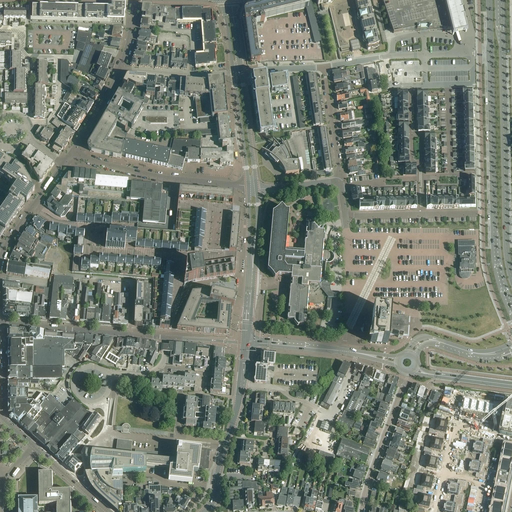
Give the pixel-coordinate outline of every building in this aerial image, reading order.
[(308,6),(307,0),(306,0),(285,0),(257,7),(257,8),(255,9),(255,8),(247,9),(247,10),(246,10),(245,10),(245,11),(244,11),(244,12),(244,13),(243,14),(244,15),(245,23),(250,63),(255,62),(258,62),(259,62),(260,61),(261,60),(261,59),(260,56),(260,55),(258,55),(253,21),(255,21),(255,24),(257,24),(257,26),(263,24),(263,23),(264,22),(263,19),(262,17),(308,6)] [(321,42),(310,0),(307,0),(308,6),(308,8),(306,8),(307,13),(314,44),(321,42)] [(316,0),(317,5),(318,5),(321,4),(322,8),(322,11),(325,10),(324,8),(326,8),(329,7),(339,49),(346,47),(348,53),(352,52),(361,50),(363,49),(364,53),(367,52),(367,51),(381,47),(379,38),(377,33),(373,16),(372,11),(369,0),(316,0)] [(382,0),(393,34),(396,33),(398,32),(401,31),(403,31),(406,30),(409,30),(412,29),(414,29),(416,28),(417,30),(420,30),(420,29),(428,29),(432,29),(432,28),(434,28),(437,28),(438,28),(441,28),(444,29),(446,29),(449,29),(451,30),(451,31),(452,36),(467,32),(463,18),(464,18),(462,11),(461,11),(458,0),(382,0)] [(20,9),(20,19),(26,19),(26,10),(28,10),(28,6),(26,6),(26,9),(20,9)] [(108,9),(32,7),(32,20),(120,22),(120,19),(123,19),(123,15),(124,15),(124,7),(112,7),(112,11),(108,11),(108,9)] [(174,24),(175,22),(175,11),(171,11),(171,10),(143,7),(142,15),(141,19),(141,20),(152,21),(162,22),(162,18),(165,18),(165,23),(175,24),(174,24)] [(175,11),(175,22),(203,22),(203,25),(202,25),(204,53),(208,53),(208,55),(194,56),(195,68),(209,66),(209,65),(216,64),(215,52),(216,52),(214,24),(212,24),(211,13),(209,11),(203,12),(203,11),(175,11)] [(152,21),(141,20),(140,28),(149,29),(149,24),(151,24),(152,21)] [(112,36),(121,38),(122,34),(123,30),(114,28),(114,27),(105,27),(105,30),(104,31),(111,31),(113,31),(112,36)] [(140,30),(138,35),(150,37),(154,38),(154,37),(156,37),(157,38),(157,34),(154,33),(154,35),(151,34),(151,31),(140,30)] [(11,45),(11,43),(11,39),(11,37),(6,37),(6,36),(2,36),(2,33),(0,32),(0,35),(0,36),(0,47),(6,48),(6,45),(11,45)] [(76,42),(77,42),(90,45),(92,34),(78,32),(76,42)] [(109,42),(114,43),(115,43),(120,44),(121,40),(112,38),(106,37),(106,38),(104,38),(104,35),(98,34),(97,37),(99,38),(99,40),(103,40),(103,41),(105,42),(109,42)] [(150,37),(138,35),(137,40),(145,41),(145,42),(154,43),(154,40),(155,40),(156,37),(154,37),(154,38),(150,37)] [(74,63),(72,63),(72,68),(82,73),(84,73),(105,83),(107,79),(110,74),(106,72),(111,57),(105,55),(105,56),(101,54),(104,47),(90,45),(77,42),(76,50),(83,53),(78,65),(74,63)] [(139,59),(139,66),(138,67),(150,68),(150,67),(153,67),(153,61),(151,61),(151,58),(145,58),(147,50),(145,49),(137,47),(136,53),(134,52),(133,58),(139,59)] [(13,71),(13,93),(24,93),(24,70),(20,70),(20,54),(9,54),(9,71),(13,71)] [(137,66),(139,66),(139,59),(133,58),(132,59),(130,65),(131,67),(136,67),(137,66)] [(63,84),(70,88),(74,91),(75,90),(95,102),(98,97),(92,93),(94,89),(80,81),(71,76),(70,76),(68,74),(68,63),(67,61),(61,61),(60,82),(63,84)] [(72,63),(68,63),(68,74),(70,76),(71,76),(72,75),(80,78),(82,73),(72,68),(72,63)] [(366,70),(369,85),(370,84),(371,93),(377,92),(378,91),(377,83),(375,70),(372,71),(372,69),(366,70)] [(260,133),(273,131),(268,94),(265,78),(265,75),(252,77),(252,80),(254,96),(260,133)] [(346,75),(333,77),(333,79),(333,80),(333,81),(334,82),(334,83),(342,81),(342,78),(347,77),(346,75)] [(146,87),(147,78),(142,77),(139,77),(127,76),(126,77),(122,84),(127,87),(128,85),(135,88),(146,90),(146,87)] [(285,77),(269,79),(271,92),(287,90),(285,77)] [(93,87),(101,92),(105,83),(93,78),(92,80),(96,82),(94,85),(94,86),(93,87)] [(146,93),(146,95),(154,96),(155,88),(156,79),(154,79),(148,78),(147,78),(146,86),(146,91),(146,93)] [(227,116),(223,81),(223,79),(218,79),(208,80),(207,80),(207,83),(180,81),(179,97),(193,98),(194,105),(195,105),(197,119),(215,117),(227,116)] [(334,89),(335,91),(335,92),(343,91),(344,93),(348,92),(347,87),(350,87),(349,83),(343,85),(342,83),(339,84),(339,85),(335,86),(336,88),(335,88),(335,89),(334,89)] [(127,87),(122,84),(118,92),(131,99),(142,105),(147,105),(149,100),(145,97),(146,90),(135,88),(128,85),(127,87)] [(35,98),(35,108),(34,108),(34,112),(31,112),(31,115),(34,115),(34,114),(35,114),(35,119),(43,119),(43,114),(46,114),(46,108),(44,108),(44,98),(46,98),(46,92),(44,92),(44,86),(35,86),(35,92),(34,92),(34,96),(31,96),(31,99),(34,99),(34,98),(35,98)] [(63,100),(66,102),(73,91),(70,88),(66,94),(63,100)] [(336,95),(337,97),(336,98),(336,101),(337,101),(349,99),(348,92),(341,94),(336,95)] [(143,107),(118,93),(106,115),(131,129),(143,107)] [(80,97),(74,107),(87,114),(86,115),(87,115),(93,104),(88,101),(80,97)] [(338,103),(339,105),(338,106),(337,106),(338,109),(339,110),(347,109),(347,107),(352,106),(351,102),(346,103),(346,102),(338,103)] [(73,130),(76,132),(80,126),(78,124),(79,121),(80,122),(81,121),(82,121),(85,116),(65,104),(57,117),(65,123),(74,129),(73,130)] [(343,121),(343,124),(349,123),(348,120),(352,120),(351,112),(347,113),(347,114),(340,115),(340,118),(339,118),(339,121),(340,121),(341,122),(343,121)] [(88,148),(88,149),(89,150),(89,151),(90,151),(90,152),(91,152),(93,153),(121,159),(124,146),(121,145),(122,140),(125,140),(125,138),(125,137),(125,136),(119,132),(121,130),(127,134),(130,129),(106,115),(91,140),(91,141),(90,144),(88,146),(88,147),(88,148)] [(170,153),(167,168),(182,171),(184,163),(209,163),(209,166),(213,166),(213,168),(220,168),(220,166),(233,166),(233,142),(230,142),(227,116),(215,117),(217,136),(205,137),(205,139),(200,139),(200,141),(173,141),(170,153)] [(51,124),(58,129),(62,124),(55,119),(51,124)] [(354,122),(349,123),(343,124),(341,124),(341,126),(341,129),(342,129),(342,130),(350,128),(355,127),(354,125),(355,125),(362,124),(361,121),(354,122)] [(41,141),(44,143),(45,142),(48,144),(54,135),(51,133),(53,130),(49,128),(48,131),(41,126),(38,131),(37,132),(35,135),(42,140),(41,141)] [(52,140),(55,142),(52,147),(49,145),(47,147),(59,155),(64,148),(65,148),(67,146),(66,145),(70,139),(71,140),(72,138),(71,137),(73,134),(65,128),(63,130),(60,128),(58,132),(61,134),(57,139),(54,137),(52,140)] [(317,130),(318,137),(327,136),(326,129),(317,130)] [(352,138),(352,140),(358,139),(358,137),(357,137),(352,137),(351,133),(356,133),(356,129),(348,130),(348,131),(342,132),(342,135),(342,136),(342,138),(343,138),(343,139),(352,138)] [(318,137),(319,144),(328,143),(327,136),(318,137)] [(357,143),(358,145),(365,144),(364,140),(359,141),(358,139),(352,140),(345,141),(345,143),(344,143),(344,144),(343,144),(344,146),(345,147),(352,146),(352,143),(357,143)] [(281,166),(279,167),(281,170),(283,169),(283,171),(284,172),(284,173),(285,174),(285,175),(298,174),(299,172),(299,169),(299,168),(299,167),(298,165),(298,163),(298,162),(298,160),(297,158),(293,160),(292,158),(292,155),(291,154),(291,153),(290,150),(289,148),(289,146),(288,143),(286,140),(286,142),(278,145),(272,143),(265,149),(267,150),(264,155),(265,156),(265,157),(273,164),(273,163),(277,166),(279,164),(280,165),(281,166)] [(151,164),(167,168),(170,153),(129,143),(129,144),(127,143),(124,143),(121,157),(123,157),(125,158),(147,163),(147,164),(148,164),(148,165),(149,165),(150,165),(151,165),(151,164)] [(319,144),(320,151),(329,150),(328,143),(319,144)] [(365,144),(358,145),(358,148),(356,148),(346,149),(346,151),(345,151),(345,152),(344,152),(345,154),(346,154),(346,155),(356,154),(355,151),(358,150),(358,151),(361,150),(361,149),(365,149),(365,144)] [(39,183),(41,183),(42,182),(54,165),(44,158),(29,146),(21,157),(28,163),(26,164),(28,165),(30,170),(32,169),(34,171),(33,172),(38,181),(39,183)] [(320,151),(321,158),(330,156),(329,150),(320,151)] [(0,210),(0,227),(5,231),(25,202),(26,203),(34,191),(24,174),(23,171),(0,155),(0,174),(0,175),(0,174),(0,193),(1,192),(9,197),(0,210)] [(321,158),(322,165),(331,163),(330,156),(321,158)] [(331,163),(322,165),(323,171),(313,173),(314,177),(326,176),(325,171),(332,170),(331,163)] [(360,167),(348,169),(349,175),(359,173),(359,176),(366,175),(365,172),(361,173),(360,167)] [(126,200),(131,200),(148,202),(148,205),(144,204),(143,223),(165,225),(167,196),(160,195),(160,191),(161,188),(156,187),(156,188),(132,186),(131,187),(128,187),(128,180),(111,178),(100,177),(95,177),(96,175),(96,174),(73,172),(73,175),(68,174),(67,182),(61,182),(61,188),(57,188),(55,190),(65,197),(71,197),(72,187),(79,188),(79,195),(121,198),(121,195),(127,195),(126,200)] [(75,237),(75,238),(74,247),(73,255),(72,272),(153,280),(152,322),(151,328),(159,329),(169,330),(169,324),(170,324),(172,324),(185,285),(188,284),(190,283),(196,282),(196,281),(199,281),(234,275),(235,265),(238,230),(240,213),(241,203),(232,202),(232,199),(232,194),(190,191),(185,190),(179,190),(176,225),(175,229),(175,233),(171,232),(137,229),(138,218),(139,203),(78,198),(77,216),(76,223),(72,223),(71,226),(76,227),(76,229),(75,229),(75,230),(67,229),(67,227),(67,228),(59,227),(59,225),(58,225),(50,225),(50,224),(49,226),(49,228),(49,229),(49,231),(49,232),(50,232),(58,232),(57,234),(58,234),(66,235),(66,236),(67,236),(75,237)] [(71,197),(65,197),(55,190),(51,196),(50,197),(51,198),(50,199),(62,207),(72,207),(72,206),(72,197),(71,197)] [(470,201),(459,201),(459,208),(476,207),(475,197),(470,197),(470,201)] [(72,207),(62,207),(50,199),(49,198),(46,203),(47,204),(47,205),(46,206),(46,208),(60,218),(64,217),(70,210),(69,208),(72,208),(72,207)] [(373,210),(373,201),(372,201),(372,203),(369,203),(364,203),(363,199),(362,199),(362,200),(359,200),(359,210),(373,210)] [(320,280),(320,279),(323,243),(324,243),(324,236),(324,232),(317,231),(317,230),(314,226),(314,217),(306,217),(305,230),(308,230),(308,231),(306,230),(304,252),(285,251),(289,211),(285,211),(281,206),(280,207),(279,208),(278,209),(277,210),(276,211),(275,212),(273,213),(272,213),(267,270),(268,271),(269,272),(270,273),(271,274),(272,275),(273,277),(274,278),(275,279),(278,276),(291,277),(290,287),(287,320),(294,321),(294,323),(297,327),(299,326),(304,326),(304,322),(303,322),(305,322),(307,304),(320,305),(323,302),(324,298),(322,295),(322,293),(320,291),(318,291),(315,287),(318,285),(318,279),(320,280)] [(46,222),(36,216),(30,224),(33,226),(31,229),(40,235),(41,236),(43,234),(44,233),(43,232),(43,231),(41,229),(46,222)] [(51,246),(57,247),(58,241),(43,234),(41,236),(40,235),(31,229),(28,227),(23,234),(30,239),(33,240),(32,240),(48,245),(51,246)] [(23,234),(13,251),(28,260),(29,258),(30,259),(31,258),(32,258),(33,257),(36,259),(44,261),(45,257),(51,246),(31,240),(23,234)] [(475,242),(458,242),(459,256),(460,256),(460,262),(459,262),(459,265),(460,265),(460,270),(460,271),(461,271),(461,275),(461,276),(462,277),(463,278),(464,278),(465,279),(466,279),(466,278),(467,278),(468,277),(469,276),(469,275),(469,273),(474,273),(474,271),(475,271),(475,266),(475,264),(475,261),(475,260),(475,256),(474,247),(475,247),(475,242)] [(13,252),(10,259),(15,261),(15,262),(23,264),(24,262),(19,260),(21,256),(13,252)] [(27,276),(48,279),(50,268),(32,265),(32,267),(26,266),(8,263),(6,274),(24,278),(25,278),(27,278),(27,276)] [(54,276),(53,285),(62,285),(62,287),(72,288),(72,287),(73,278),(54,276)] [(315,287),(318,291),(320,289),(327,298),(335,299),(338,299),(339,295),(336,295),(335,295),(334,295),(332,294),(330,293),(328,290),(328,288),(329,285),(331,284),(332,283),(331,282),(329,282),(328,282),(326,281),(326,280),(326,278),(323,278),(323,282),(320,284),(320,280),(318,279),(318,285),(315,287)] [(15,291),(15,292),(33,294),(34,287),(3,282),(3,289),(15,291)] [(50,308),(49,319),(59,320),(61,295),(68,296),(71,296),(72,292),(72,288),(62,287),(62,285),(53,285),(53,284),(53,288),(52,294),(51,294),(52,295),(52,296),(51,295),(51,296),(52,296),(52,297),(51,297),(52,298),(51,301),(51,304),(51,307),(50,308)] [(144,284),(137,284),(136,284),(135,285),(134,304),(134,325),(134,326),(135,326),(135,327),(139,327),(142,327),(143,314),(144,287),(144,284)] [(143,304),(143,312),(143,314),(142,327),(151,328),(151,317),(152,303),(152,285),(144,284),(144,287),(143,304)] [(88,303),(86,322),(94,323),(94,314),(91,314),(92,310),(93,297),(91,297),(92,286),(89,286),(89,293),(88,293),(88,297),(87,303),(88,303)] [(30,318),(37,318),(39,307),(40,297),(47,298),(49,289),(36,287),(35,293),(34,293),(32,307),(31,307),(30,318)] [(80,322),(86,322),(88,303),(87,303),(88,297),(89,289),(84,288),(82,306),(81,306),(80,322)] [(4,298),(4,303),(20,304),(30,305),(31,305),(32,297),(33,294),(15,292),(2,291),(2,298),(4,298)] [(211,293),(192,294),(177,329),(176,331),(182,331),(229,335),(231,308),(233,308),(235,298),(232,298),(222,295),(218,294),(211,293)] [(115,297),(102,296),(102,306),(111,307),(114,307),(113,325),(128,326),(128,311),(129,294),(121,294),(121,295),(115,294),(115,297)] [(61,295),(59,320),(60,320),(65,321),(66,321),(68,296),(61,295)] [(39,307),(37,318),(45,319),(46,309),(46,307),(45,306),(45,307),(43,307),(44,300),(47,301),(47,298),(40,297),(39,307)] [(4,316),(14,317),(15,306),(20,307),(20,304),(4,303),(3,302),(3,314),(4,316)] [(15,306),(14,317),(29,318),(30,305),(20,304),(20,307),(15,306)] [(111,307),(102,306),(101,306),(101,307),(100,324),(110,324),(111,307)] [(372,315),(366,314),(365,325),(371,325),(371,327),(370,344),(387,345),(388,334),(398,335),(398,338),(400,339),(402,339),(403,335),(407,336),(409,317),(397,316),(389,316),(390,311),(372,310),(372,315)] [(8,359),(8,369),(62,368),(64,368),(65,351),(72,356),(73,354),(74,351),(75,346),(73,346),(74,335),(68,334),(62,334),(57,333),(51,333),(45,332),(44,340),(44,336),(43,336),(43,332),(9,328),(7,329),(7,339),(16,339),(22,339),(22,341),(21,341),(21,342),(8,342),(8,350),(8,359)] [(84,336),(76,335),(75,346),(74,351),(79,351),(80,351),(80,352),(83,345),(84,336)] [(92,346),(93,337),(85,336),(84,346),(85,346),(83,350),(86,353),(90,347),(91,346),(92,346)] [(101,337),(93,337),(92,346),(97,347),(100,346),(101,337)] [(113,339),(102,337),(101,347),(96,349),(92,355),(96,357),(93,361),(98,364),(100,361),(101,361),(109,347),(113,340),(113,339)] [(121,353),(123,354),(125,349),(127,340),(118,339),(118,340),(117,340),(117,341),(118,341),(116,348),(123,349),(121,353)] [(123,354),(122,355),(128,356),(130,349),(131,340),(127,340),(125,349),(123,354)] [(147,351),(149,352),(150,352),(151,342),(146,342),(145,351),(143,357),(145,358),(147,351)] [(161,352),(162,346),(162,345),(159,345),(159,346),(156,346),(157,343),(151,342),(150,352),(149,352),(149,354),(151,354),(147,364),(152,367),(155,360),(156,360),(159,354),(159,353),(161,353),(161,352)] [(170,358),(173,358),(174,344),(169,344),(168,346),(165,346),(162,346),(161,352),(164,353),(170,353),(170,358)] [(182,366),(182,365),(183,345),(174,344),(173,358),(172,365),(182,366)] [(182,365),(194,366),(196,346),(183,345),(182,365)] [(194,370),(194,371),(195,372),(203,373),(204,372),(204,371),(208,371),(209,370),(209,367),(208,366),(207,365),(207,361),(209,362),(210,361),(210,356),(210,355),(209,355),(209,350),(209,349),(205,349),(205,347),(196,346),(194,366),(194,370)] [(223,361),(224,356),(225,355),(224,355),(224,350),(214,349),(213,360),(215,360),(223,361)] [(77,360),(80,362),(86,353),(83,350),(77,360)] [(109,353),(105,360),(110,363),(112,364),(115,366),(119,359),(117,358),(109,353)] [(257,366),(256,365),(254,383),(265,384),(267,367),(274,367),(275,354),(264,353),(262,354),(261,354),(260,357),(258,357),(257,366)] [(214,371),(225,372),(225,367),(226,367),(226,366),(225,366),(226,361),(223,361),(215,360),(215,362),(212,362),(212,364),(215,364),(214,371)] [(332,382),(340,386),(343,380),(344,380),(350,366),(343,363),(336,377),(339,378),(338,379),(335,377),(332,382)] [(353,374),(355,375),(357,371),(362,373),(364,367),(355,364),(353,368),(355,369),(354,370),(354,371),(353,374)] [(364,386),(370,369),(365,367),(362,376),(364,377),(362,382),(361,381),(358,390),(362,392),(364,386)] [(62,368),(8,369),(8,380),(28,379),(28,380),(30,380),(62,380),(62,368)] [(370,369),(365,383),(368,384),(369,382),(372,383),(373,381),(373,380),(372,380),(376,371),(370,369)] [(214,375),(213,381),(213,382),(223,383),(224,383),(224,378),(225,378),(225,377),(224,377),(225,372),(214,371),(214,373),(212,373),(211,373),(211,375),(214,375)] [(383,381),(385,376),(380,374),(379,373),(377,372),(376,373),(376,372),(373,380),(373,381),(379,384),(378,389),(381,390),(384,381),(383,381)] [(151,385),(151,388),(150,393),(161,394),(162,388),(181,390),(184,390),(184,386),(194,387),(197,388),(197,379),(198,379),(198,377),(194,377),(191,376),(185,376),(184,380),(165,378),(163,378),(162,382),(156,381),(153,381),(152,381),(151,385)] [(388,386),(390,386),(391,387),(394,378),(389,376),(384,388),(387,389),(388,386)] [(391,387),(390,386),(385,402),(390,404),(394,391),(394,392),(398,381),(398,379),(394,378),(391,387)] [(208,384),(207,385),(210,386),(210,392),(210,394),(217,395),(217,393),(222,393),(223,383),(213,382),(213,381),(211,381),(210,383),(208,383),(208,384)] [(323,403),(321,407),(328,410),(330,407),(340,387),(333,383),(323,403)] [(411,397),(412,398),(413,398),(414,397),(415,398),(419,387),(413,385),(410,391),(409,390),(407,395),(411,396),(411,397)] [(420,403),(425,389),(420,388),(416,398),(419,399),(417,404),(420,405),(420,404),(420,403)] [(20,389),(8,389),(8,400),(28,400),(28,389),(23,389),(20,389)] [(425,389),(420,403),(420,404),(423,405),(425,400),(426,400),(427,397),(428,397),(430,391),(425,389)] [(366,398),(368,394),(362,392),(358,390),(357,394),(366,398)] [(427,408),(430,409),(436,393),(431,391),(427,402),(429,403),(427,408)] [(336,425),(350,432),(357,417),(356,417),(363,403),(366,398),(354,393),(350,402),(348,402),(346,406),(347,407),(345,412),(350,414),(346,421),(339,417),(336,425)] [(436,393),(430,409),(429,412),(432,413),(435,405),(436,406),(440,395),(436,393)] [(47,398),(41,394),(34,402),(33,401),(8,401),(8,414),(11,413),(11,418),(16,422),(18,424),(26,416),(30,420),(39,408),(47,398)] [(26,416),(18,424),(36,440),(43,432),(64,409),(50,395),(47,398),(39,408),(30,420),(26,416)] [(186,421),(185,426),(193,427),(196,427),(196,422),(193,421),(194,411),(195,411),(196,406),(196,404),(196,400),(197,397),(193,397),(192,399),(186,399),(185,410),(183,409),(182,421),(186,421)] [(202,409),(205,409),(212,410),(212,409),(213,399),(203,398),(202,409)] [(76,440),(82,433),(78,430),(90,415),(87,412),(73,400),(64,409),(43,432),(36,440),(45,448),(49,452),(50,452),(55,456),(55,457),(62,463),(69,455),(80,443),(76,440)] [(374,403),(380,405),(379,408),(387,411),(389,406),(385,404),(385,403),(375,400),(374,403)] [(465,400),(462,417),(499,425),(504,426),(503,433),(511,434),(511,405),(508,405),(506,416),(501,415),(503,408),(465,400)] [(272,415),(283,416),(284,406),(282,406),(280,405),(273,405),(273,407),(272,410),(272,414),(272,415)] [(284,406),(283,416),(294,417),(295,409),(294,408),(295,407),(294,407),(293,407),(290,406),(284,406)] [(205,409),(205,420),(215,421),(216,410),(212,409),(212,410),(205,409)] [(374,413),(385,417),(387,412),(379,409),(378,412),(371,409),(370,411),(374,413)] [(413,417),(414,414),(410,413),(402,409),(400,415),(414,420),(413,422),(414,422),(415,421),(416,418),(413,417)] [(385,417),(374,413),(373,415),(376,416),(375,419),(383,422),(385,417)] [(88,422),(82,431),(88,436),(100,419),(94,414),(92,417),(88,422)] [(414,420),(400,415),(398,420),(406,423),(407,421),(414,423),(414,422),(413,422),(414,420)] [(434,415),(433,420),(435,420),(434,425),(446,428),(448,422),(439,420),(440,417),(434,415)] [(215,421),(205,420),(204,423),(204,425),(203,425),(203,430),(213,431),(213,426),(214,426),(215,421)] [(369,426),(368,429),(375,432),(376,428),(378,428),(379,427),(381,428),(383,423),(374,420),(372,424),(370,423),(368,426),(369,426)] [(404,429),(403,430),(409,432),(411,426),(398,421),(398,422),(397,422),(397,424),(396,427),(404,429)] [(320,429),(327,432),(330,425),(322,422),(320,429)] [(96,425),(92,453),(85,452),(84,458),(86,459),(86,460),(90,460),(90,461),(90,462),(90,463),(90,464),(90,465),(90,466),(90,467),(90,468),(90,469),(90,470),(90,471),(90,472),(91,473),(86,473),(86,474),(86,475),(87,476),(87,477),(87,478),(87,479),(88,479),(88,480),(88,481),(89,482),(89,483),(90,483),(90,484),(90,485),(91,486),(92,487),(92,488),(93,488),(93,489),(94,490),(95,491),(95,492),(96,492),(97,493),(97,494),(98,494),(99,495),(105,500),(118,511),(118,507),(121,507),(121,506),(121,495),(122,495),(122,479),(122,473),(127,473),(143,473),(146,472),(146,468),(170,471),(169,480),(191,483),(192,472),(198,473),(198,469),(205,470),(207,456),(208,456),(208,455),(208,454),(207,454),(207,453),(208,451),(177,447),(176,455),(175,455),(177,434),(174,434),(130,429),(130,428),(130,427),(129,426),(128,425),(127,425),(126,425),(125,425),(124,425),(123,425),(123,426),(122,426),(122,427),(122,428),(114,427),(112,427),(107,427),(96,425)] [(429,430),(428,434),(435,435),(436,432),(445,434),(446,428),(434,425),(434,426),(435,426),(434,431),(429,430)] [(327,432),(333,434),(336,428),(330,426),(327,432)] [(361,427),(360,431),(363,432),(367,433),(365,438),(376,442),(378,437),(375,436),(376,435),(374,434),(375,432),(368,429),(365,428),(363,427),(361,427)] [(254,436),(266,437),(266,434),(264,434),(265,429),(254,428),(254,436)] [(395,432),(394,432),(395,433),(395,435),(406,439),(407,436),(403,434),(404,431),(396,428),(396,429),(395,429),(394,431),(395,432)] [(80,443),(86,436),(82,433),(76,440),(80,443)] [(428,434),(427,438),(428,438),(430,438),(429,444),(428,444),(441,447),(443,441),(434,439),(435,435),(428,434)] [(392,436),(391,438),(392,439),(393,440),(392,441),(404,446),(405,443),(400,442),(401,438),(394,435),(393,436),(392,436)] [(363,445),(374,448),(376,443),(358,437),(357,440),(364,442),(363,445)] [(353,460),(365,464),(370,451),(342,440),(336,456),(352,462),(353,460)] [(474,445),(473,448),(486,450),(487,446),(491,447),(492,441),(483,440),(483,443),(475,442),(474,445)] [(404,446),(392,441),(391,443),(390,444),(389,444),(389,446),(389,447),(397,450),(398,447),(403,448),(404,446)] [(241,443),(240,454),(250,455),(252,455),(252,453),(253,451),(253,445),(253,444),(250,444),(247,444),(244,443),(241,443)] [(425,443),(423,452),(424,453),(431,454),(431,451),(440,453),(441,447),(428,444),(425,443)] [(388,448),(386,453),(403,460),(404,458),(400,456),(395,454),(396,451),(388,448)] [(473,450),(472,453),(480,455),(479,459),(488,460),(489,455),(485,454),(485,450),(486,450),(473,448),(473,450)] [(288,451),(278,450),(277,456),(282,456),(282,461),(289,461),(290,459),(285,459),(285,456),(287,457),(288,451)] [(316,461),(331,466),(334,457),(320,452),(316,461)] [(403,460),(386,453),(384,459),(392,462),(393,459),(398,461),(400,462),(402,463),(403,460)] [(424,453),(423,456),(426,457),(424,463),(437,465),(438,460),(430,458),(431,454),(424,453)] [(246,466),(248,466),(249,466),(249,464),(250,461),(250,455),(240,454),(238,454),(237,465),(240,465),(243,465),(246,466)] [(65,465),(75,474),(78,469),(79,470),(82,466),(79,463),(77,462),(75,460),(72,457),(65,465)] [(511,459),(503,458),(501,465),(511,468),(511,463),(511,462),(511,460),(511,459)] [(470,464),(470,466),(483,469),(483,465),(486,466),(488,460),(479,459),(479,462),(471,461),(470,464)] [(383,460),(381,466),(397,471),(397,470),(396,470),(397,468),(391,466),(392,463),(383,460)] [(257,471),(263,472),(264,461),(256,461),(255,469),(257,469),(257,471)] [(274,462),(273,473),(282,474),(283,465),(282,465),(282,462),(280,461),(280,463),(274,462)] [(421,468),(420,471),(426,473),(427,469),(436,471),(437,465),(424,463),(427,463),(425,469),(421,468)] [(352,467),(351,469),(364,474),(366,468),(358,465),(357,469),(352,467)] [(397,471),(381,466),(379,471),(388,474),(389,471),(395,473),(395,472),(397,472),(397,471)] [(469,469),(469,472),(476,474),(476,477),(484,479),(485,474),(481,473),(482,469),(483,469),(470,466),(469,469)] [(356,471),(351,469),(350,473),(354,475),(353,478),(361,481),(362,480),(363,480),(363,478),(364,475),(355,472),(356,471)] [(420,471),(419,475),(420,475),(419,481),(432,484),(433,478),(426,476),(426,473),(420,471)] [(500,471),(499,479),(508,481),(509,476),(509,474),(510,474),(510,473),(500,471)] [(51,473),(38,474),(38,496),(38,498),(39,505),(57,505),(56,506),(56,508),(56,509),(56,511),(55,511),(36,511),(37,505),(37,499),(18,499),(18,511),(70,511),(70,491),(52,491),(51,473)] [(379,473),(376,480),(381,482),(380,483),(386,485),(385,486),(389,488),(390,485),(386,484),(388,479),(393,480),(394,477),(389,476),(389,477),(379,473)] [(499,479),(497,485),(507,487),(508,481),(499,479)] [(349,490),(355,491),(356,489),(360,490),(361,488),(362,483),(352,481),(352,482),(350,481),(349,485),(345,484),(345,488),(350,489),(349,490)] [(417,487),(416,490),(422,492),(423,488),(431,490),(432,484),(419,481),(418,487),(417,487)] [(449,487),(448,489),(461,491),(462,487),(465,488),(466,483),(458,481),(457,485),(449,483),(449,487)] [(242,490),(242,492),(245,492),(246,507),(248,507),(248,509),(252,509),(252,507),(254,507),(253,492),(256,491),(256,487),(256,483),(252,483),(251,482),(242,482),(242,490)] [(308,511),(308,510),(311,499),(310,499),(307,498),(308,492),(309,485),(306,485),(304,494),(304,495),(302,508),(303,508),(303,510),(308,511)] [(149,505),(151,505),(151,511),(161,511),(160,486),(148,487),(149,505)] [(148,511),(148,507),(146,507),(146,505),(149,505),(148,487),(145,487),(146,491),(144,491),(144,499),(144,503),(144,506),(138,506),(138,511),(148,511)] [(233,491),(234,491),(234,488),(229,488),(229,491),(227,491),(228,506),(233,506),(232,511),(242,511),(242,502),(239,502),(238,498),(234,498),(234,503),(233,503),(233,502),(233,491)] [(289,507),(292,507),(295,491),(289,489),(286,506),(286,507),(287,507),(288,508),(289,507)] [(448,491),(447,495),(455,496),(454,500),(463,502),(463,501),(462,501),(463,496),(459,495),(460,492),(461,492),(461,491),(448,489),(448,491)] [(497,489),(495,495),(505,497),(506,491),(497,489)] [(413,490),(412,495),(418,496),(417,500),(430,503),(431,497),(421,495),(422,492),(416,490),(413,490)] [(295,491),(292,507),(295,508),(297,509),(298,508),(300,499),(296,499),(297,495),(298,491),(295,491)] [(308,510),(313,511),(316,498),(317,493),(312,492),(310,499),(311,499),(308,510)] [(176,493),(174,498),(187,505),(190,501),(183,497),(183,498),(179,496),(180,495),(176,493)] [(266,498),(264,498),(264,506),(268,506),(268,509),(272,508),(272,506),(273,506),(274,506),(273,500),(273,496),(272,496),(271,493),(266,493),(266,498)] [(277,502),(277,506),(278,506),(278,507),(280,507),(284,507),(286,498),(286,495),(283,495),(281,494),(279,494),(278,502),(277,502)] [(187,505),(174,498),(174,499),(175,500),(174,502),(179,504),(178,506),(185,510),(187,505)] [(321,511),(324,500),(318,499),(317,503),(314,511),(321,511)] [(341,501),(339,501),(339,504),(335,503),(332,511),(340,511),(342,505),(344,505),(345,500),(341,499),(341,501)] [(324,500),(321,511),(327,511),(329,506),(330,502),(324,500)] [(417,500),(416,506),(428,509),(430,503),(417,500)] [(445,505),(444,508),(457,510),(458,506),(462,507),(463,502),(454,500),(453,503),(446,502),(445,505)] [(494,501),(493,509),(502,511),(504,505),(503,505),(503,503),(504,503),(494,501)] [(349,503),(346,502),(344,511),(346,511),(345,511),(352,511),(353,510),(351,510),(352,506),(352,503),(349,503)] [(138,511),(138,506),(137,506),(137,507),(131,507),(131,503),(125,503),(125,507),(123,507),(123,511),(138,511)]
